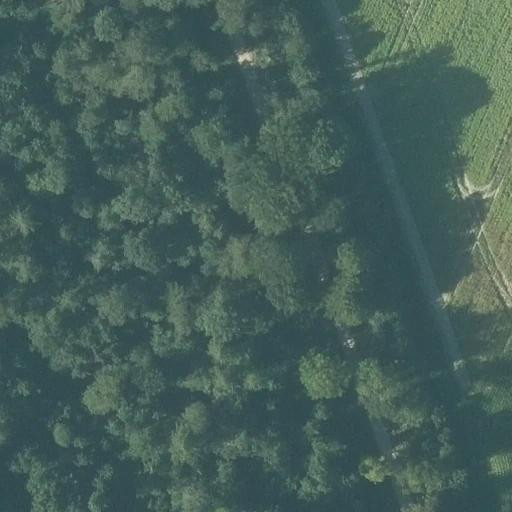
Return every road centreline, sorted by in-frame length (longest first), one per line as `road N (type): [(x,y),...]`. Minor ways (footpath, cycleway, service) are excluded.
road 1 (track): [(219,0),(407,511)]
road 2 (track): [(324,0),(466,407)]
